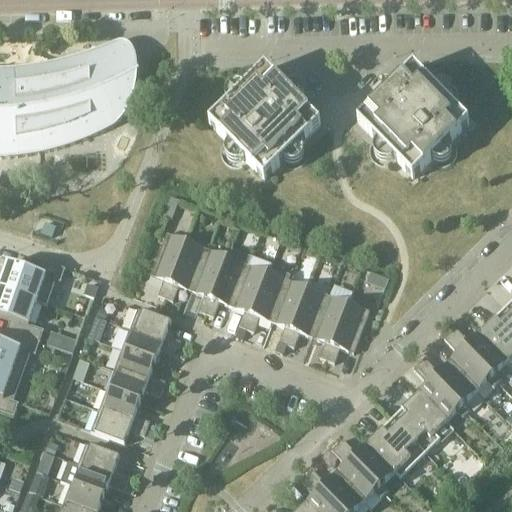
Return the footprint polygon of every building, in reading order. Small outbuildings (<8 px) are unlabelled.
[(136,60),(135,57),(134,54),(133,52),(132,50),(130,48),(129,47),(128,46),(126,45),(124,44),(122,44),(119,44),(113,46),(104,49),(98,52),(91,54),(81,57),(71,60),(61,62),(51,64),(34,67),(25,68),(9,70),(1,70),(0,70),(0,160),(6,160),(15,159),(24,158),(32,157),(41,155),(50,153),(58,151),(66,149),(74,146),(82,143),(90,140),(98,137),(105,133),(113,129),(116,127),(117,126),(120,123),(123,119),(125,116),(128,113),(130,109),(132,105),(133,101),(134,97),(135,93),(136,88),(137,83),(138,77),(140,76),(139,73),(138,74),(137,67),(137,63),(136,60)] [(469,126),(414,69),(358,125),(413,181),(469,126)] [(321,127),(266,71),(209,126),(265,182),(321,127)] [(180,203),(174,201),(171,200),(164,218),(173,222),(180,203)] [(158,299),(166,302),(188,245),(167,237),(151,279),(164,284),(158,299)] [(179,290),(192,295),(208,252),(188,245),(166,302),(173,305),(179,290)] [(199,315),(206,318),(228,260),(208,252),(192,295),(204,300),(199,315)] [(219,305),(232,310),(248,268),(228,260),(206,318),(214,320),(219,305)] [(0,288),(0,291),(47,308),(55,283),(61,285),(62,284),(61,284),(65,273),(66,272),(32,261),(31,262),(32,262),(28,273),(7,265),(7,266),(7,267),(0,288)] [(269,275),(248,268),(232,310),(245,315),(239,330),(246,333),(269,275)] [(272,326),(290,279),(291,278),(271,270),(269,275),(246,333),(254,336),(260,321),(272,326)] [(279,346),(287,348),(309,291),(292,284),(294,280),(290,279),(272,326),(285,331),(279,346)] [(379,280),(375,289),(384,292),(387,283),(379,280)] [(92,303),(96,292),(87,288),(83,300),(92,303)] [(0,319),(10,323),(7,334),(6,334),(40,346),(40,345),(43,335),(44,335),(44,334),(29,328),(37,305),(46,308),(47,308),(0,291),(0,319)] [(329,299),(309,291),(287,348),(294,351),(300,336),(313,341),(329,299)] [(320,361),(327,364),(349,306),(333,300),(334,296),(331,295),(329,299),(313,341),(325,346),(320,361)] [(370,314),(349,306),(327,364),(334,367),(340,352),(354,357),(370,314)] [(130,334),(178,352),(181,345),(166,339),(171,326),(138,313),(130,334)] [(495,320),(479,336),(508,365),(511,361),(511,318),(510,316),(501,326),(495,320)] [(497,377),(508,365),(479,336),(470,346),(456,331),(450,337),(498,386),(502,382),(497,377)] [(3,345),(0,344),(0,373),(21,380),(30,356),(36,358),(36,357),(39,346),(40,347),(40,346),(6,334),(6,335),(3,345)] [(176,360),(178,352),(130,334),(122,354),(156,367),(161,354),(176,360)] [(494,390),(498,386),(450,337),(444,343),(458,357),(449,367),(477,396),(489,385),(494,390)] [(151,380),(156,367),(122,354),(114,374),(163,393),(166,385),(151,380)] [(466,407),(477,396),(449,367),(439,376),(425,362),(419,368),(467,416),(471,412),(466,407)] [(467,416),(419,368),(414,373),(428,387),(418,397),(447,426),(458,415),(463,420),(467,416)] [(0,414),(14,420),(15,419),(14,418),(18,408),(19,408),(19,407),(13,404),(21,380),(0,373),(0,414)] [(160,400),(163,393),(114,374),(107,394),(140,407),(145,394),(160,400)] [(99,414),(147,433),(150,426),(135,420),(140,407),(107,394),(99,414)] [(454,433),(447,426),(418,397),(402,413),(407,418),(397,427),(426,457),(440,443),(442,445),(453,434),(454,433)] [(511,414),(510,413),(502,421),(511,430),(511,414)] [(145,440),(147,433),(99,414),(91,435),(125,448),(130,435),(145,440)] [(400,482),(426,457),(397,427),(388,437),(383,432),(366,447),(395,476),(400,482)] [(384,487),(395,476),(366,447),(357,457),(343,443),(337,448),(385,497),(389,493),(384,487)] [(49,444),(45,453),(55,457),(58,448),(49,444)] [(78,468),(127,487),(130,480),(115,474),(120,460),(86,448),(78,468)] [(381,501),(385,497),(337,448),(331,454),(345,468),(336,478),(364,507),(376,496),(381,501)] [(124,494),(127,487),(78,468),(70,489),(104,502),(109,489),(124,494)] [(358,511),(364,507),(336,478),(326,487),(312,473),(306,479),(339,511),(358,511)] [(305,508),(308,511),(339,511),(306,479),(301,484),(315,498),(305,508)] [(100,511),(104,502),(70,489),(63,509),(71,511),(100,511)]
